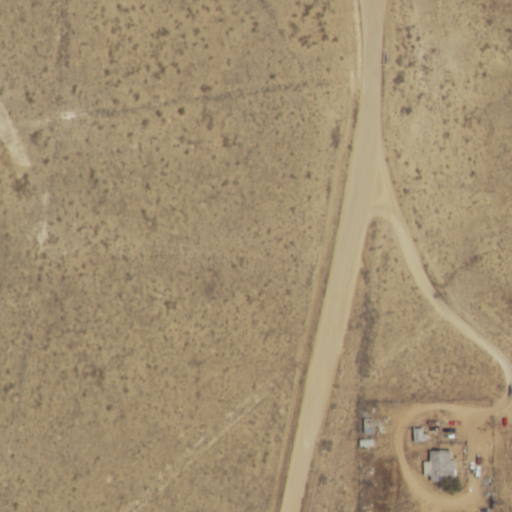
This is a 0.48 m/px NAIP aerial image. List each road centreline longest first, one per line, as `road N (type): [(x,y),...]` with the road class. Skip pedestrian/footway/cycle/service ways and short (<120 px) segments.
road 1 (tertiary): [(305,511),(379,116),(375,0)]
road 2 (residential): [(379,116),(400,216),(424,272),(448,308),(511,367)]
